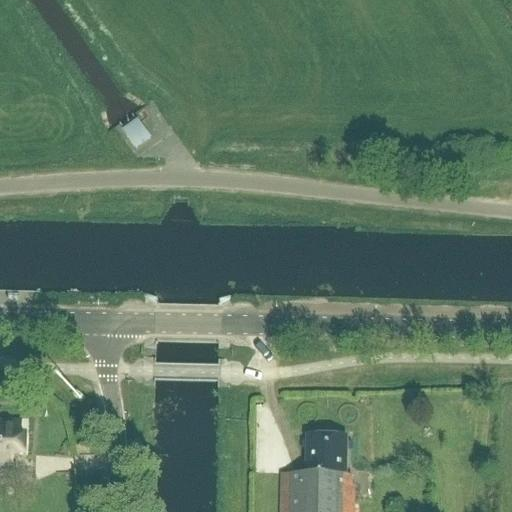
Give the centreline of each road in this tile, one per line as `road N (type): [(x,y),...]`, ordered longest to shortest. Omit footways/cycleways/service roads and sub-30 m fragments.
road 1 (unclassified): [(511,213),(191,180),(0,188)]
road 2 (tertiary): [(511,331),(218,326)]
road 3 (unclassified): [(117,511),(106,324)]
